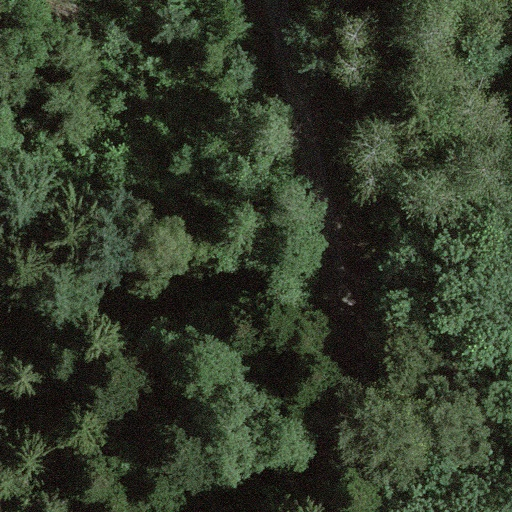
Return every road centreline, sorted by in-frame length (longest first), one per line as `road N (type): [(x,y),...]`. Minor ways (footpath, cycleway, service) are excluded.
road 1 (track): [(405,511),(364,256),(282,0)]
road 2 (track): [(364,256),(511,452)]
